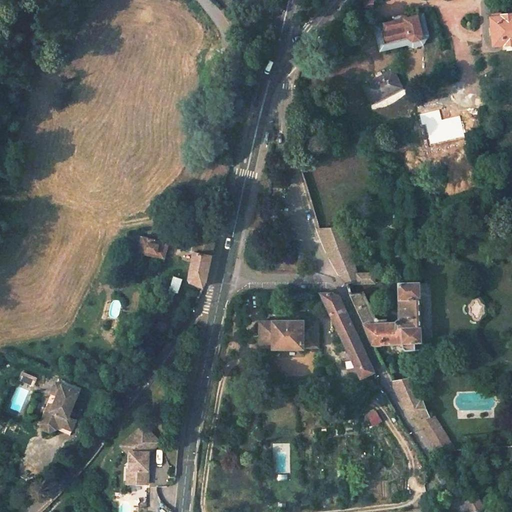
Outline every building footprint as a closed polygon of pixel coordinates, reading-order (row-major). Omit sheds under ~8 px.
[(507,53),(511,53),(511,11),(501,13),(501,12),(494,12),(494,15),(490,16),(492,46),(503,45),(503,46),(506,46),(507,53)] [(410,42),(407,43),(413,48),(425,45),(430,36),(425,12),(419,14),(424,35),(421,40),(414,42),(409,36),(410,42)] [(406,24),(409,36),(414,42),(421,40),(424,35),(419,14),(383,22),(385,29),(406,24)] [(328,26),(336,31),(343,21),(336,16),(332,21),(328,26)] [(384,42),(409,36),(406,24),(385,29),(381,30),(384,42)] [(410,42),(409,36),(384,42),(381,30),(375,31),(380,49),(407,43),(410,42)] [(364,84),(373,101),(401,87),(392,70),(364,84)] [(335,264),(345,282),(373,281),(373,271),(355,271),(344,227),(318,227),(325,245),(335,264)] [(140,253),(165,257),(166,251),(168,244),(144,238),(140,253)] [(190,280),(203,286),(206,281),(214,244),(189,239),(187,250),(194,252),(193,258),(190,275),(190,280)] [(193,258),(194,252),(187,250),(168,244),(166,251),(193,258)] [(359,291),(349,292),(372,343),(403,342),(403,348),(407,349),(422,349),(420,281),(398,281),(400,322),(375,322),(359,291)] [(323,297),(361,377),(375,370),(373,365),(341,296),(334,292),(321,292),(323,297)] [(273,348),(295,348),(295,347),(304,347),(303,320),(295,321),(295,319),(273,319),(273,321),(259,321),(259,347),(273,347),(273,348)] [(21,379),(35,384),(38,377),(23,372),(21,379)] [(429,416),(411,376),(393,380),(392,385),(412,417),(416,417),(419,424),(426,423),(425,417),(429,417),(429,416)] [(74,411),(82,392),(58,382),(54,392),(61,395),(56,405),(52,403),(45,422),(47,428),(53,431),(59,428),(61,423),(75,429),(78,420),(75,418),(71,417),(74,411)] [(130,483),(147,483),(148,454),(159,443),(142,426),(120,447),(124,451),(127,451),(126,469),(131,469),(130,483)] [(477,495),(465,502),(471,511),(473,511),(474,511),(482,507),(477,495)]
